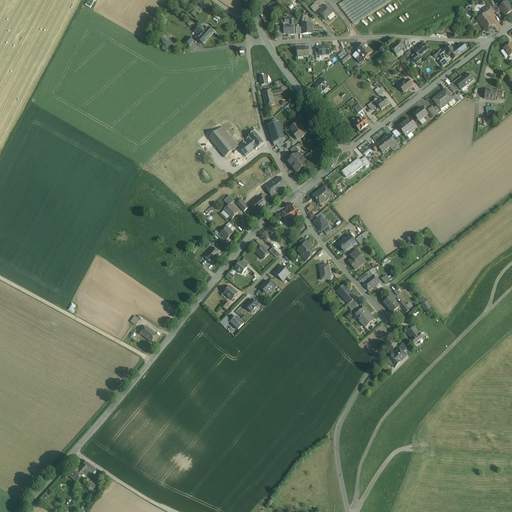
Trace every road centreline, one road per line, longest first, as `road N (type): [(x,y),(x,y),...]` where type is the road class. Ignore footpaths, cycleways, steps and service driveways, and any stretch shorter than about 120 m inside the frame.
road 1 (secondary): [(75,451),(249,237),(297,192)]
road 2 (track): [(354,511),(369,442),(388,415),(511,291)]
road 3 (residential): [(342,418),(392,330),(310,230)]
road 4 (residential): [(491,40),(267,43)]
road 5 (residential): [(336,150),(354,146),(491,40)]
road 6 (track): [(511,193),(371,300)]
road 7 (residential): [(297,192),(266,142),(248,44)]
road 8 (secondary): [(336,150),(267,43)]
